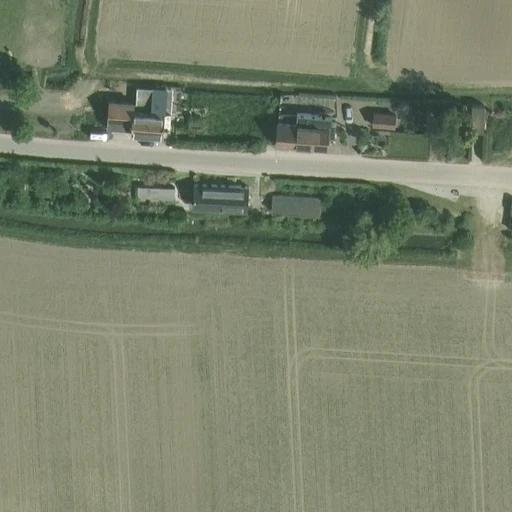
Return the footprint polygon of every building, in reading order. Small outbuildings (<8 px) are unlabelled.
[(162,106),(163,89),(139,88),(138,105),(162,106)] [(110,116),(109,130),(117,130),(134,131),(135,131),(134,136),(162,137),(163,126),(163,118),(164,113),(144,112),(135,111),(136,103),(134,103),(111,102),(110,116)] [(472,106),(472,133),(485,133),(485,106),(472,106)] [(396,129),(397,115),(374,112),(373,127),(396,129)] [(279,124),(278,147),(329,151),(329,138),(336,138),(336,129),(337,124),(332,124),(333,118),(298,116),(297,115),(280,114),(280,115),(280,118),(279,122),(279,124)] [(248,210),(249,195),(250,189),(196,186),(194,207),(248,210)] [(139,187),(139,198),(175,200),(176,189),(139,187)] [(320,214),(321,201),(321,199),(273,196),(273,211),(320,214)]
